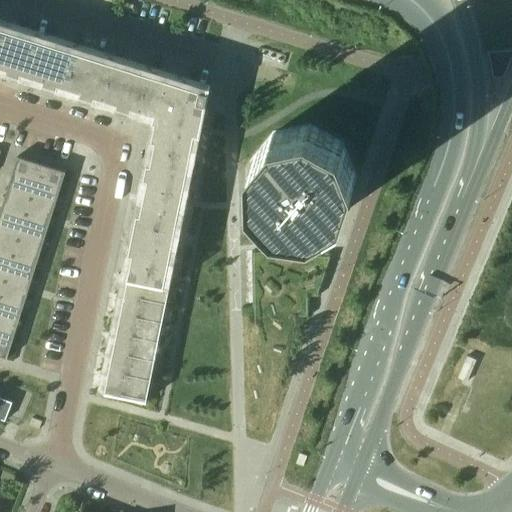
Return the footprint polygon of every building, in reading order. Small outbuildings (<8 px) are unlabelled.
[(0,70),(153,119),(161,121),(160,123),(165,126),(166,123),(179,127),(178,129),(183,131),(184,128),(192,131),(191,133),(194,134),(195,131),(200,134),(210,84),(0,18),(0,70)] [(161,121),(153,119),(145,157),(121,276),(145,280),(170,285),(185,210),(196,158),(200,134),(195,131),(194,134),(191,133),(192,131),(184,128),(183,131),(178,129),(179,127),(166,123),(165,126),(160,123),(161,121)] [(342,147),(310,128),(274,134),(251,163),(251,200),(256,206),(276,229),(312,236),(343,217),(355,182),(342,147)] [(65,170),(17,155),(10,177),(34,184),(58,192),(65,170)] [(10,177),(3,197),(28,205),(34,184),(10,177)] [(58,192),(34,184),(28,205),(52,213),(58,192)] [(3,197),(0,208),(0,219),(21,226),(28,205),(3,197)] [(52,213),(28,205),(21,226),(45,233),(52,213)] [(0,219),(0,241),(15,246),(21,226),(0,219)] [(45,233),(21,226),(15,246),(39,254),(45,233)] [(0,241),(0,264),(8,267),(15,246),(0,241)] [(39,254),(15,246),(8,267),(32,274),(39,254)] [(306,249),(252,250),(253,277),(254,307),(255,321),(308,321),(308,315),(307,293),(318,293),(331,254),(322,255),(306,255),(306,252),(306,249)] [(0,264),(0,286),(2,287),(8,267),(0,264)] [(32,274),(8,267),(2,287),(26,295),(32,274)] [(145,280),(121,276),(117,295),(142,300),(145,280)] [(145,280),(142,300),(166,304),(170,285),(145,280)] [(26,295),(2,287),(0,292),(0,309),(19,316),(26,295)] [(142,300),(117,295),(113,314),(138,319),(142,300)] [(142,300),(138,319),(162,324),(166,304),(142,300)] [(19,316),(0,309),(0,332),(13,336),(19,316)] [(113,314),(109,333),(134,338),(138,319),(113,314)] [(138,319),(134,338),(158,343),(162,324),(138,319)] [(13,336),(0,332),(0,355),(6,358),(13,336)] [(109,333),(106,352),(130,357),(134,338),(109,333)] [(130,357),(155,362),(158,343),(134,338),(130,357)] [(106,352),(102,371),(126,376),(130,357),(106,352)] [(467,355),(457,377),(467,381),(477,359),(467,355)] [(130,357),(126,376),(151,381),(155,362),(130,357)] [(102,371),(98,390),(122,395),(126,376),(102,371)] [(126,376),(122,395),(147,400),(151,381),(126,376)] [(12,401),(0,396),(0,417),(5,420),(12,401)]
